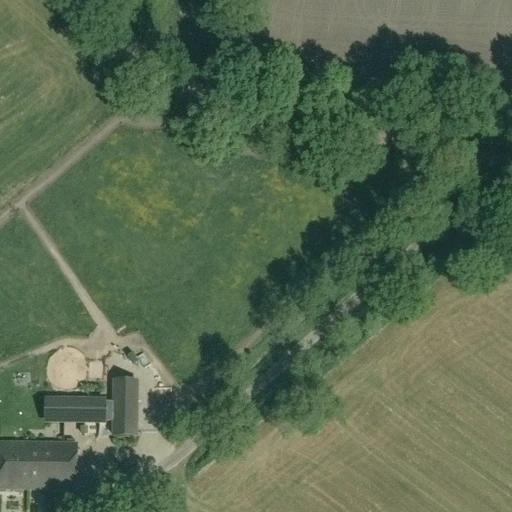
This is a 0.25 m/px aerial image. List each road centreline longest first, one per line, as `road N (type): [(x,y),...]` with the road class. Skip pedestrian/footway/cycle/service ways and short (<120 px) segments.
road 1 (unknown): [(0,222),(134,110),(248,154),(420,185),(204,385),(178,389),(137,336),(114,341)]
road 2 (unclassified): [(511,176),(465,204),(196,442),(86,511)]
road 3 (track): [(56,0),(200,99),(511,164)]
road 4 (unknown): [(114,341),(22,203)]
